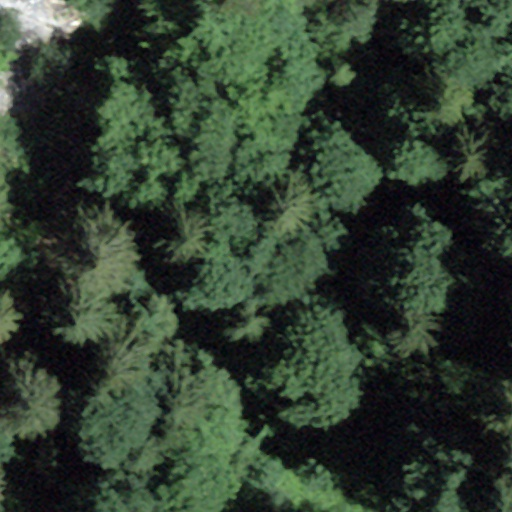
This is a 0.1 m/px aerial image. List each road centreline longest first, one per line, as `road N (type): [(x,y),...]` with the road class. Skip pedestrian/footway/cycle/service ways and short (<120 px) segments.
road 1 (track): [(11,511),(11,388),(28,224),(59,101),(91,29),(110,20),(132,31),(141,53),(149,221),(297,486),(336,511)]
road 2 (track): [(365,511),(394,494),(383,446),(341,348),(343,285),(407,0)]
